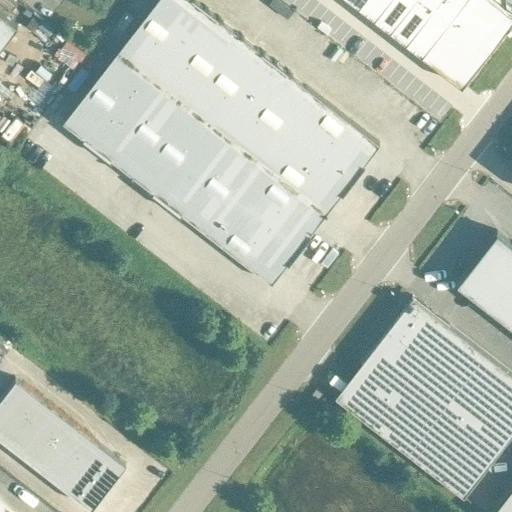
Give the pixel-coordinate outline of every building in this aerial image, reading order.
[(154,0),(117,49),(326,212),(327,211),(326,210),(341,191),(342,192),(365,163),(364,162),(379,142),(289,72),(290,71),(261,48),(261,49),(241,34),(242,33),(240,32),(239,33),(220,18),(221,17),(199,0),(154,0)] [(511,0),(352,0),(461,81),(511,14),(511,0)] [(0,45),(17,23),(0,9),(0,45)] [(58,65),(67,55),(55,45),(47,54),(58,65)] [(326,212),(117,49),(63,119),(83,135),(82,136),(111,158),(112,157),(131,172),(130,173),(131,174),(132,175),(133,174),(152,189),(152,190),(181,212),(181,211),(271,281),(287,260),(288,261),(311,232),(310,231),(325,212),(326,213),(326,212)] [(40,99),(52,83),(39,73),(27,90),(40,99)] [(457,281),(511,324),(511,241),(497,229),(485,244),(483,243),(477,250),(479,252),(457,281)] [(440,475),(439,475),(463,493),(511,431),(511,373),(449,325),(412,296),(370,349),(370,350),(360,363),(373,372),(347,405),(440,475)] [(0,434),(9,442),(43,398),(15,376),(0,396),(0,434)] [(36,463),(70,419),(43,398),(9,442),(36,463)] [(64,484),(98,440),(70,419),(36,463),(64,484)] [(98,440),(64,484),(91,506),(125,462),(98,440)] [(511,511),(511,484),(490,511),(511,511)] [(0,511),(12,511),(0,502),(0,511)]
